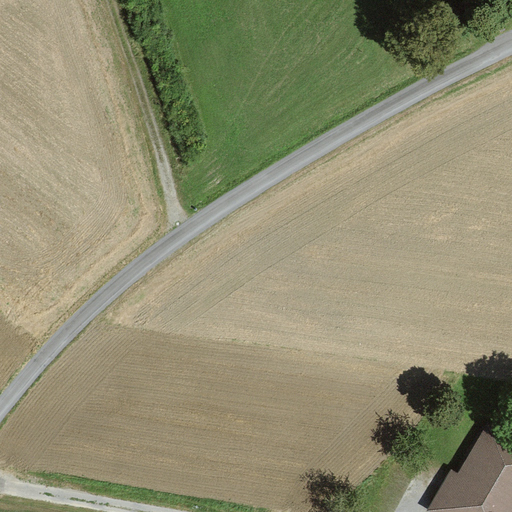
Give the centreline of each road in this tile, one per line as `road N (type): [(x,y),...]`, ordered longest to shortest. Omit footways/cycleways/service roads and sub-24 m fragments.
road 1 (unclassified): [(511,41),(336,134),(176,236),(109,287),(0,405)]
road 2 (track): [(176,236),(107,0)]
road 3 (track): [(0,483),(154,511)]
